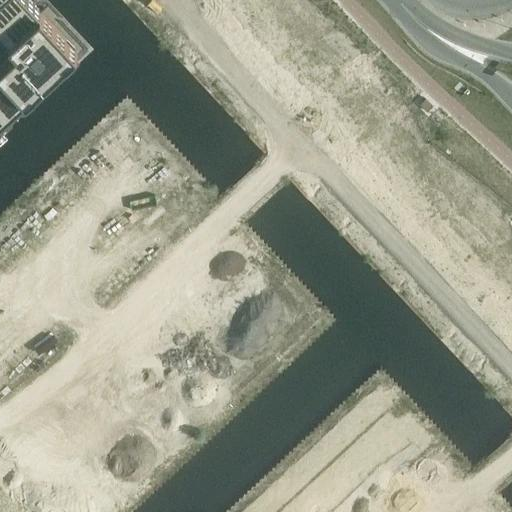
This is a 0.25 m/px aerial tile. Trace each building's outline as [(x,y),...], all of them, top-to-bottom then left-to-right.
[(0,0),(0,22),(23,0),(0,0)] [(41,12),(29,0),(23,0),(0,22),(0,31),(10,42),(41,12)] [(218,0),(202,0),(220,24),(230,16),(218,0)] [(233,0),(259,28),(264,23),(361,126),(390,99),(349,55),(352,52),(303,0),(233,0)] [(41,12),(10,42),(13,45),(15,48),(0,62),(0,69),(26,97),(76,50),(44,16),(41,12)] [(0,69),(0,102),(9,112),(26,97),(0,69)] [(127,100),(83,141),(102,161),(125,139),(153,169),(173,150),(127,100)] [(0,121),(9,112),(0,102),(0,121)] [(419,114),(387,144),(424,184),(421,187),(488,259),(485,262),(487,264),(490,261),(511,284),(511,212),(506,206),(510,202),(460,149),(456,153),(419,114)] [(83,141),(67,156),(96,186),(112,172),(102,161),(83,141)] [(153,169),(143,179),(157,195),(188,166),(173,150),(153,169)] [(67,156),(51,171),(80,201),(96,186),(67,156)] [(188,166),(157,195),(172,210),(203,182),(188,166)] [(51,171),(36,185),(64,216),(80,201),(51,171)] [(203,182),(172,210),(188,227),(218,198),(203,182)] [(36,185),(20,200),(48,231),(64,216),(36,185)] [(20,200),(4,215),(33,245),(48,231),(20,200)] [(4,215),(0,218),(0,242),(17,260),(33,245),(4,215)] [(246,228),(215,256),(232,274),(262,245),(246,228)] [(0,242),(0,271),(2,274),(17,260),(0,242)] [(262,245),(232,274),(247,291),(278,262),(262,245)] [(278,262),(247,291),(263,307),(273,297),(293,278),(278,262)] [(51,276),(45,282),(52,290),(58,284),(51,276)] [(266,348),(266,349),(284,369),(334,322),(293,278),(273,297),(295,321),(266,348)] [(58,285),(53,290),(60,298),(66,293),(58,285)] [(40,286),(34,291),(42,300),(48,294),(40,286)] [(66,293),(61,298),(68,306),(74,301),(66,293)] [(48,295),(42,300),(50,308),(55,303),(48,295)] [(74,301),(68,307),(76,315),(81,309),(74,301)] [(56,303),(50,308),(58,316),(63,311),(56,303)] [(82,310),(76,315),(84,323),(89,318),(82,310)] [(63,311),(58,316),(65,324),(71,319),(63,311)] [(71,320),(66,325),(73,333),(79,328),(71,320)] [(257,338),(240,353),(269,384),(284,369),(266,349),(266,348),(257,338)] [(111,341),(105,346),(113,354),(118,349),(111,341)] [(118,349),(113,354),(120,362),(126,357),(118,349)] [(100,351),(95,356),(102,364),(108,359),(100,351)] [(240,353),(224,368),(253,398),(269,384),(240,353)] [(126,357),(121,363),(128,371),(134,365),(126,357)] [(108,359),(102,364),(110,372),(115,367),(108,359)] [(134,366),(128,371),(136,379),(141,374),(134,366)] [(116,367),(110,372),(118,380),(123,375),(116,367)] [(224,368),(208,382),(237,413),(253,398),(224,368)] [(142,374),(136,379),(144,387),(149,382),(142,374)] [(123,376),(118,381),(125,389),(131,384),(123,376)] [(208,382),(193,397),(221,428),(237,413),(208,382)] [(131,384),(126,389),(133,397),(139,392),(131,384)] [(193,397),(177,412),(206,443),(221,428),(193,397)] [(177,412),(161,427),(190,457),(206,443),(177,412)] [(161,427),(149,438),(177,469),(190,457),(161,427)] [(149,438),(137,450),(165,480),(177,469),(149,438)] [(137,450),(125,461),(154,491),(165,480),(137,450)] [(0,453),(0,472),(10,463),(0,453)] [(125,461),(109,475),(138,506),(154,491),(125,461)] [(10,463),(0,472),(0,501),(24,479),(10,463)] [(109,475),(94,489),(115,511),(131,511),(138,506),(109,475)] [(24,479),(0,501),(0,511),(20,511),(39,495),(24,479)] [(115,511),(94,489),(80,503),(88,511),(115,511)] [(39,495),(20,511),(52,511),(54,511),(39,495)] [(55,511),(54,511),(52,511),(88,511),(80,503),(69,511),(55,511)]
